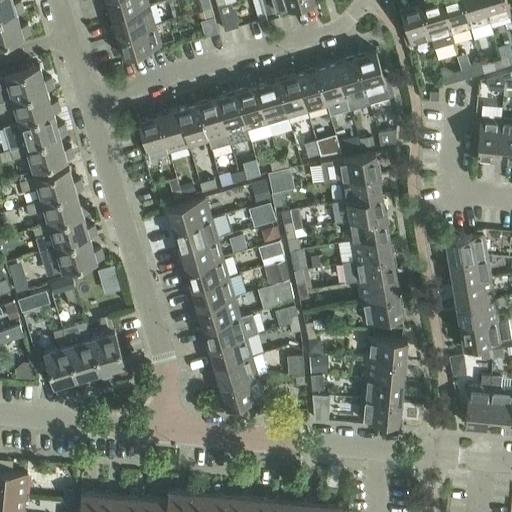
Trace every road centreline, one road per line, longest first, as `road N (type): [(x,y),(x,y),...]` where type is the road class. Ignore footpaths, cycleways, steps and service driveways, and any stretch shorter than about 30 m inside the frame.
road 1 (residential): [(170,429),(511,460)]
road 2 (residential): [(170,429),(162,350),(86,103)]
road 3 (residential): [(86,103),(343,24),(365,0)]
road 4 (residential): [(0,417),(170,429)]
road 5 (residential): [(459,113),(459,198),(511,197)]
